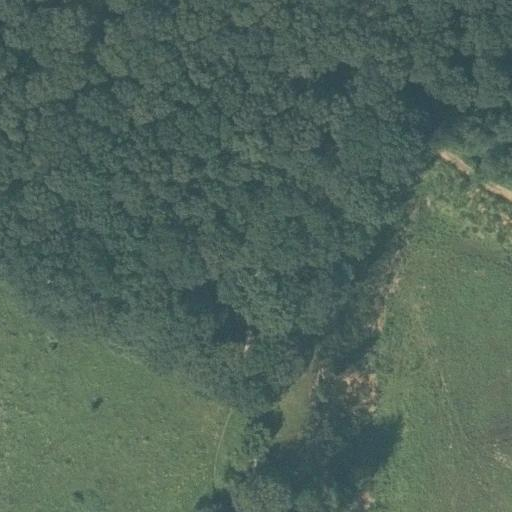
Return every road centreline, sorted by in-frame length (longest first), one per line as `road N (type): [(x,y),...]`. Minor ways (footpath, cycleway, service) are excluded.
road 1 (track): [(511,199),(432,143),(402,136),(341,144),(256,192)]
road 2 (track): [(0,247),(231,372)]
road 3 (track): [(256,192),(237,0)]
road 4 (track): [(231,372),(260,284),(256,192)]
